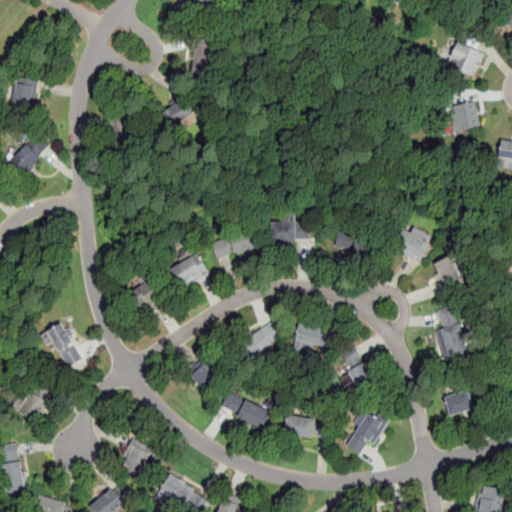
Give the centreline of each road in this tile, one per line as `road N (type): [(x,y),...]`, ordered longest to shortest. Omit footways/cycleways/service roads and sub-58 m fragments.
road 1 (residential): [(511,438),(393,475),(321,481),(230,459),(161,410),(130,371),(97,300),(77,138),(84,74),(125,0)]
road 2 (residential): [(435,511),(414,391),(393,340),(350,301),(303,287),(238,299),(107,385),(77,450)]
road 3 (residential): [(94,49),(139,70),(157,59),(155,40),(116,11)]
